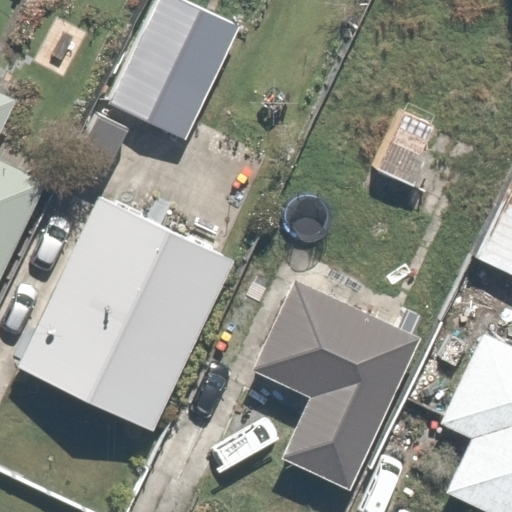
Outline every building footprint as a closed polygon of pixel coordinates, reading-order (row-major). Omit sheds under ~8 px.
[(248,20),(205,0),(159,0),(108,110),(188,147),(248,20)] [(0,271),(48,185),(0,158),(0,149),(24,106),(0,93),(0,271)] [(437,139),(383,111),(353,170),(406,198),(437,139)] [(511,188),(505,185),(471,262),(511,280),(511,188)] [(235,267),(102,199),(14,371),(147,439),(235,267)] [(424,361),(300,284),(246,370),(309,409),(280,456),(341,494),(424,361)] [(467,511),(511,511),(511,346),(474,330),(427,433),(461,448),(438,499),(467,511)] [(224,421),(181,398),(143,470),(185,493),(224,421)]
